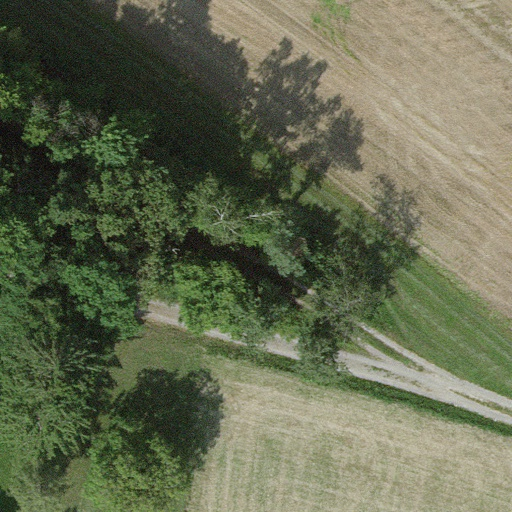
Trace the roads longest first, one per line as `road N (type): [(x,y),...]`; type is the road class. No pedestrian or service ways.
road 1 (track): [(511,418),(417,384),(0,126)]
road 2 (track): [(417,384),(0,276)]
